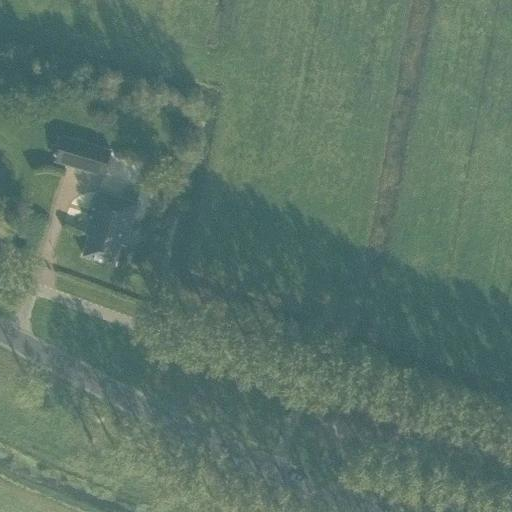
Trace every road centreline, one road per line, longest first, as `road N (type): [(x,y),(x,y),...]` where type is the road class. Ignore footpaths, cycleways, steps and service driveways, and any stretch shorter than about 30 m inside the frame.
road 1 (unclassified): [(511,461),(0,276)]
road 2 (secondary): [(372,511),(198,437),(0,331)]
road 3 (unknown): [(10,337),(75,182)]
